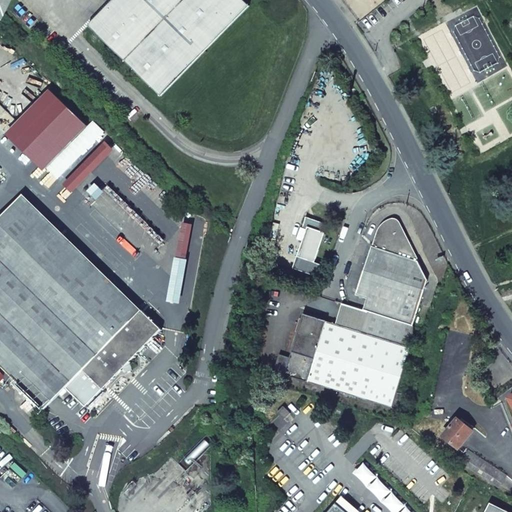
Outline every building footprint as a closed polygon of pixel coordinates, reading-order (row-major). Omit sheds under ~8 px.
[(0,0),(0,18),(2,20),(11,0),(0,0)] [(161,96),(247,4),(242,0),(111,0),(88,25),(161,96)] [(85,125),(47,88),(3,133),(42,170),(85,125)] [(104,131),(92,120),(46,168),(57,179),(104,131)] [(112,149),(103,141),(61,184),(70,192),(112,149)] [(103,191),(93,182),(85,191),(94,200),(103,191)] [(0,364),(44,409),(82,370),(102,389),(160,329),(140,310),(131,318),(13,203),(0,217),(0,364)] [(307,229),(298,257),(315,263),(325,233),(321,232),(323,224),(306,218),(303,227),(307,229)] [(367,299),(364,310),(369,312),(413,326),(427,280),(407,238),(399,223),(399,222),(397,220),(394,219),(391,219),(388,221),(385,222),(383,224),(379,230),(373,247),(372,247),(356,295),(367,299)] [(342,303),(336,324),(362,333),(369,312),(364,310),(342,303)] [(392,408),(411,347),(410,347),(413,326),(369,312),(362,333),(336,324),(303,314),(285,375),(392,408)] [(439,345),(438,355),(442,356),(438,381),(447,382),(453,347),(439,345)] [(458,419),(444,436),(459,449),(473,431),(458,419)] [(507,511),(490,503),(485,511),(507,511)]
